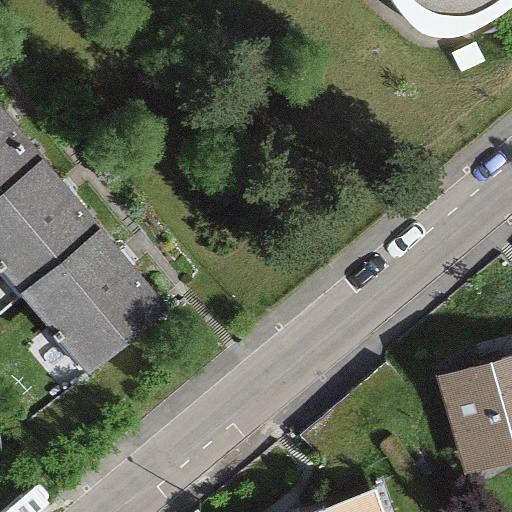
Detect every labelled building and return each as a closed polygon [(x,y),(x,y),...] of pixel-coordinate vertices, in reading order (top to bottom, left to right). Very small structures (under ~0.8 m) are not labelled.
[(511,0),(389,0),(401,13),(409,21),(421,30),(431,33),(442,34),(451,33),(468,27),(485,18),(511,3),(511,0)] [(0,193),(43,157),(0,108),(0,193)] [(102,227),(43,157),(0,193),(0,269),(24,297),(102,227)] [(171,307),(102,227),(24,297),(91,376),(171,307)] [(511,353),(506,356),(446,373),(471,458),(511,446),(511,353)] [(386,359),(299,432),(339,479),(425,407),(386,359)] [(377,511),(371,492),(312,511),(377,511)]
